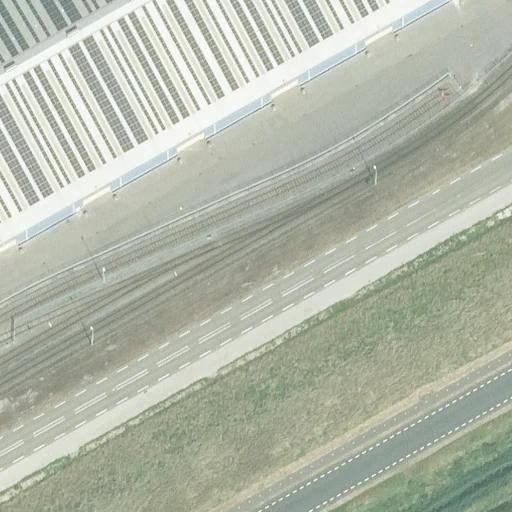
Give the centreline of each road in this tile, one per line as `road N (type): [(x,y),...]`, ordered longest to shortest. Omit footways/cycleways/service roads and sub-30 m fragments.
road 1 (unclassified): [(0,454),(511,164)]
road 2 (unclassified): [(287,511),(511,385)]
